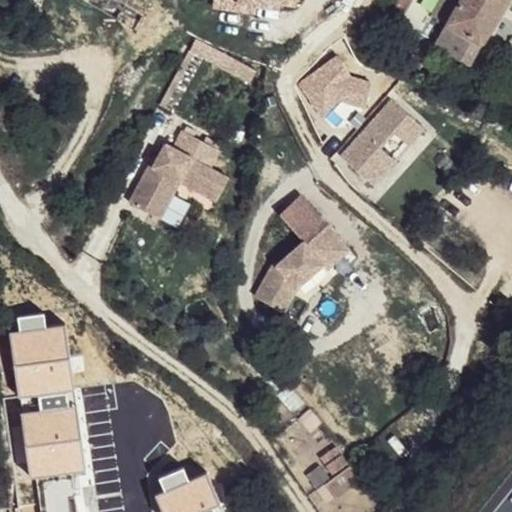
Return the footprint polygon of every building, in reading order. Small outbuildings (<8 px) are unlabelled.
[(151,12),(131,0),(108,0),(106,6),(136,25),(130,35),(148,47),(163,23),(149,14),(151,12)] [(462,0),(445,29),(445,42),(472,58),(508,0),(462,0)] [(393,98),(339,152),(371,185),(426,131),(393,98)] [(180,184),(217,203),(229,180),(210,170),(219,153),(182,133),(173,151),(165,147),(158,160),(155,158),(130,206),(161,222),(180,184)] [(285,315),(298,290),(324,267),(321,263),(343,244),(328,226),(306,245),(279,266),(275,264),(256,299),(285,315)] [(343,244),(321,263),(324,267),(328,271),(350,251),(343,244)] [(340,451),(303,469),(320,503),(357,484),(340,451)]
